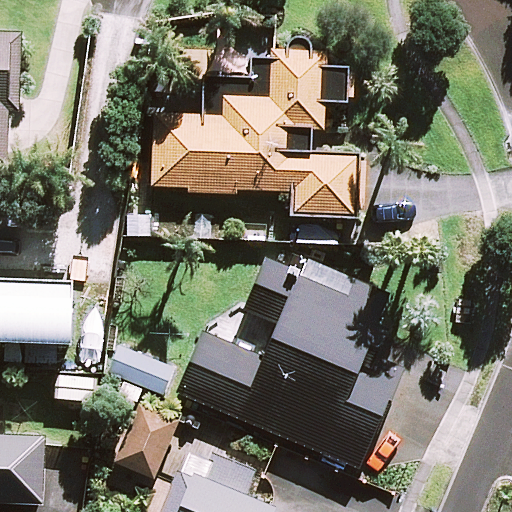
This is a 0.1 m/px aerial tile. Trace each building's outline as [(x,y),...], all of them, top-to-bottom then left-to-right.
[(0,172),(11,173),(13,119),(26,120),(30,40),(0,38),(0,172)] [(161,125),(158,197),(196,198),(195,204),(247,206),(247,200),(299,202),(298,228),(365,231),(366,222),(373,222),(375,166),(295,163),(296,140),(334,141),(336,62),(280,60),(279,107),(232,106),(231,127),(161,125)] [(208,342),(183,402),(368,477),(409,378),(386,369),(397,343),(386,339),(399,306),(316,272),(307,294),(293,288),(297,278),(273,268),(251,321),(287,335),(273,369),(208,342)] [(0,353),(4,353),(3,365),(23,366),(23,354),(79,356),(81,289),(48,288),(48,280),(0,278),(0,353)] [(0,506),(50,509),(53,440),(0,438),(0,506)] [(264,511),(249,506),(262,476),(221,459),(208,488),(184,478),(169,511),(264,511)]
